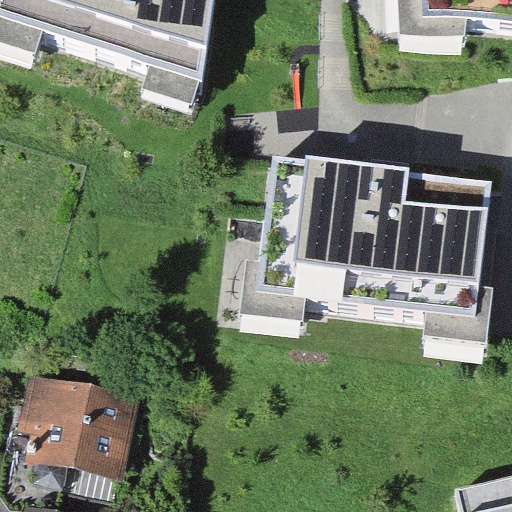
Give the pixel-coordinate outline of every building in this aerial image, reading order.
[(215,0),(0,0),(0,34),(202,98),(215,0)] [(511,0),(419,0),(423,40),(511,50),(511,0)] [(492,191),(273,168),(257,313),(476,336),(492,191)] [(145,411),(35,388),(17,474),(127,497),(145,411)] [(511,511),(511,488),(454,502),(456,511),(511,511)]
